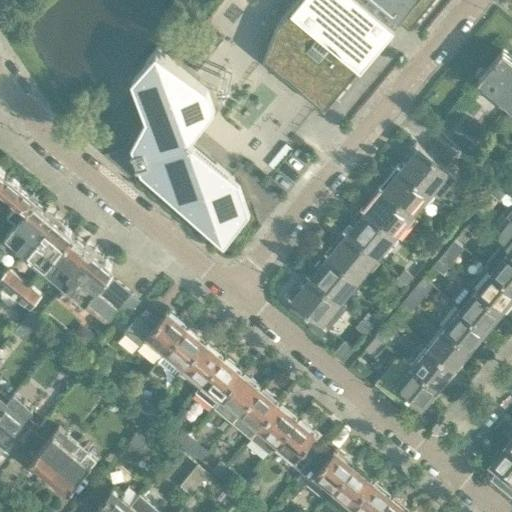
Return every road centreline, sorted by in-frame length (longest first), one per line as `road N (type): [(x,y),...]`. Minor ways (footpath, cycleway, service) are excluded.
road 1 (residential): [(233,289),(473,0)]
road 2 (residential): [(233,289),(64,152),(0,69)]
road 3 (residential): [(440,460),(233,289)]
